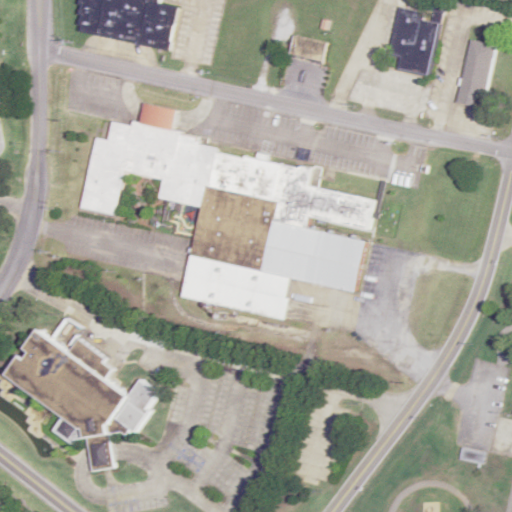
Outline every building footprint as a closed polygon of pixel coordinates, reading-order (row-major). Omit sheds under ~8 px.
[(87,0),(89,31),(180,52),(189,9),(169,4),(169,0),(87,0)] [(432,75),(444,14),(401,6),(389,67),(432,75)] [(0,158),(13,156),(4,108),(15,106),(12,90),(0,24),(0,158)] [(323,63),(328,43),(295,35),(290,54),(323,63)] [(485,107),(496,45),(471,41),(460,102),(485,107)] [(103,138),(88,208),(122,215),(131,172),(167,180),(163,200),(207,210),(189,296),(291,319),(300,278),(365,292),(377,239),(317,226),(319,219),(380,232),(387,199),(315,183),(319,167),(207,143),(209,137),(181,131),(185,110),(154,103),(150,123),(141,122),(140,128),(121,124),(117,141),(103,138)] [(49,330),(16,376),(68,414),(57,430),(79,445),(81,442),(94,440),(99,472),(122,468),(117,435),(128,433),(135,438),(166,394),(150,383),(140,396),(106,371),(114,360),(86,340),(78,351),(49,330)]
